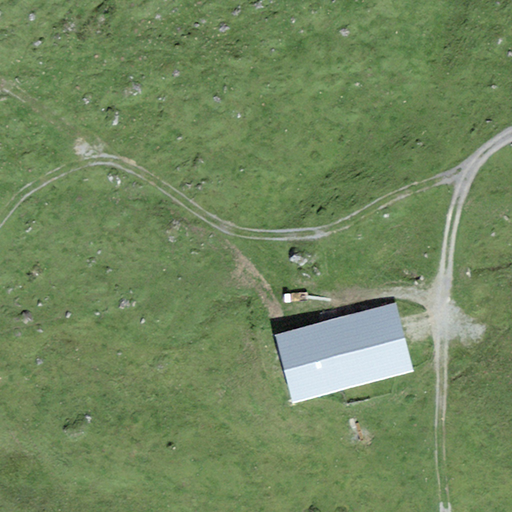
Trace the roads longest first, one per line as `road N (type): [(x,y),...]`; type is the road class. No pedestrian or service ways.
road 1 (track): [(0,224),(19,198),(63,171),(97,164),(118,164),(227,232),(259,237),(315,237),(392,197),(470,172)]
road 2 (track): [(470,172),(439,314),(446,511)]
